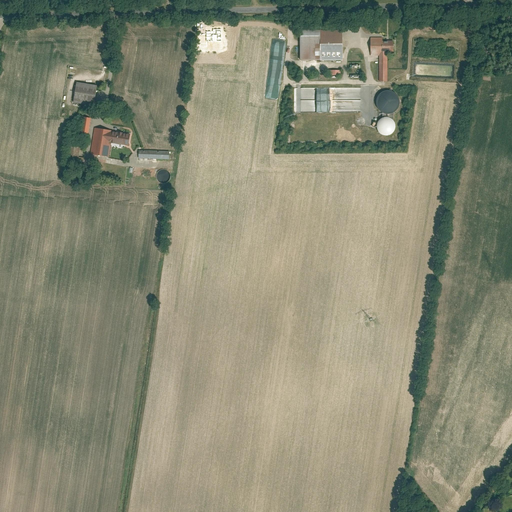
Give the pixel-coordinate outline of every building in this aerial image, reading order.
[(302,60),(322,60),(322,25),(302,25),(302,60)] [(343,25),(322,25),(322,60),(343,60),(343,25)] [(384,38),(372,38),(372,55),(380,55),(380,80),(389,80),(389,49),(395,49),(395,41),(384,41),(384,38)] [(79,83),(76,101),(96,105),(99,87),(79,83)] [(399,108),(400,105),(401,102),(400,99),(399,96),(397,93),(394,92),(391,91),(388,91),(385,92),(382,93),(380,96),(378,99),(378,102),(378,105),(380,108),(382,110),(384,112),(388,113),(391,113),(394,112),(397,111),(399,108)] [(92,118),(84,117),(82,131),(90,132),(92,118)] [(393,132),(395,130),(396,127),(395,124),(394,121),(392,119),(389,118),(386,118),(383,118),(381,120),(379,123),(378,125),(379,128),(380,131),(382,133),(385,135),(388,135),(391,134),(393,132)] [(114,131),(96,128),(92,153),(110,156),(112,142),(114,131)] [(114,131),(112,142),(129,145),(131,134),(114,131)]
